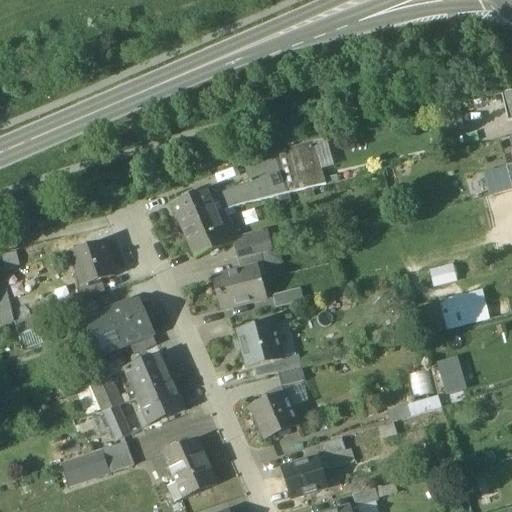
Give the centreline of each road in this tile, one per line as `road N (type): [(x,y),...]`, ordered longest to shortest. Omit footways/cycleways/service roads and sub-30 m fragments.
road 1 (residential): [(261,511),(131,219)]
road 2 (secondary): [(307,34),(451,9),(511,12)]
road 3 (secondary): [(0,154),(184,74)]
road 4 (secondary): [(336,0),(184,74)]
road 5 (secondary): [(184,74),(307,34)]
